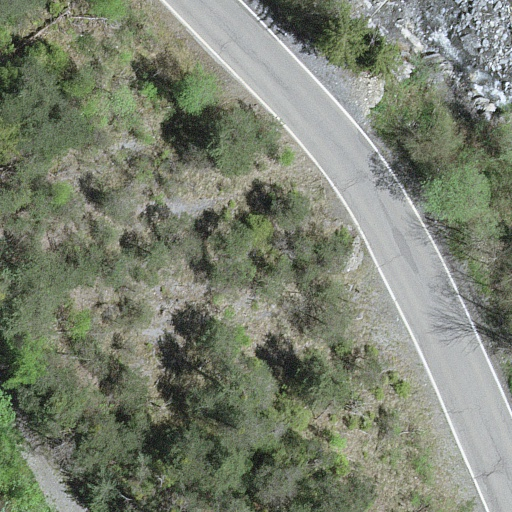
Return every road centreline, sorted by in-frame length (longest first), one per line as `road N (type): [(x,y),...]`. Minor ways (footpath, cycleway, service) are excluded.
road 1 (residential): [(511,484),(436,311),(359,167),(320,115),(205,0)]
road 2 (unknown): [(0,382),(58,511)]
